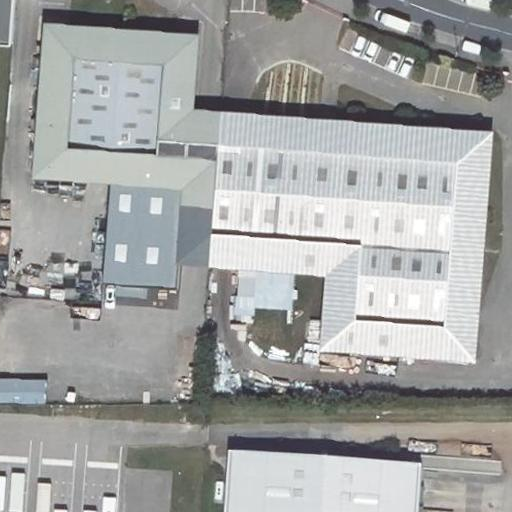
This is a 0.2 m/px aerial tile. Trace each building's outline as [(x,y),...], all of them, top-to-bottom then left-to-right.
[(0,0),(0,36),(13,37),(15,0),(0,0)] [(49,20),(47,42),(56,42),(57,32),(68,33),(69,22),(49,20)] [(191,107),(195,53),(186,53),(187,42),(175,41),(176,31),(123,26),(69,22),(68,33),(57,32),(56,42),(47,42),(36,171),(185,183),(191,107)] [(175,41),(187,42),(186,53),(195,53),(196,33),(176,31),(175,41)] [(224,109),(191,107),(185,183),(179,259),(213,261),(224,109)] [(489,131),(224,109),(213,261),(329,271),(323,345),(471,356),(489,131)] [(409,511),(413,466),(221,451),(215,511),(409,511)]
